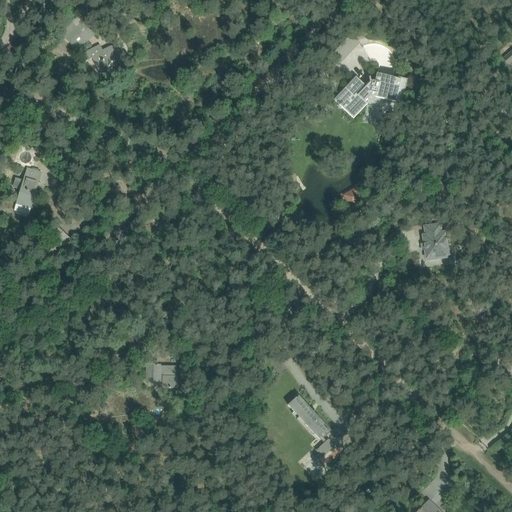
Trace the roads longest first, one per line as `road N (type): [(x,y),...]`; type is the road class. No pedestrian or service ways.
road 1 (residential): [(511,489),(183,168)]
road 2 (residential): [(0,347),(183,168)]
road 3 (residential): [(183,168),(348,0)]
road 4 (residential): [(183,168),(0,94)]
